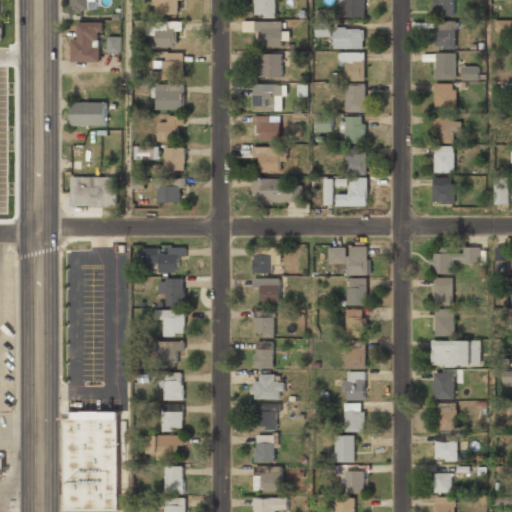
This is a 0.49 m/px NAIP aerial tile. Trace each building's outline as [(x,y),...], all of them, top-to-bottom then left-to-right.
[(71,0),(71,12),(91,12),(91,0),(71,0)] [(153,0),(153,13),(179,13),(179,0),(153,0)] [(255,0),(255,16),(276,16),(276,0),(255,0)] [(345,0),(345,17),(365,17),(365,0),(345,0)] [(454,0),(435,0),(435,16),(454,16),(454,0)] [(511,19),(497,20),(497,31),(511,31),(511,19)] [(156,45),(178,46),(179,21),(156,21),(156,45)] [(282,21),(256,21),(256,32),(263,32),(263,47),(282,47),(282,21)] [(435,47),(455,47),(455,21),(435,21),(435,47)] [(74,61),(100,61),(100,22),(74,22),(74,61)] [(317,37),(333,36),(333,22),(317,23),(317,37)] [(364,28),(334,28),(334,47),(364,47),(364,28)] [(120,37),(109,37),(109,50),(120,50),(120,37)] [(183,52),(162,52),(162,74),(183,74),(183,52)] [(282,52),(260,52),(260,78),(282,78),(282,52)] [(365,52),(342,52),(342,78),(365,78),(365,52)] [(435,78),(456,78),(456,52),(435,52),(435,78)] [(464,78),(478,78),(478,68),(465,67),(464,78)] [(282,95),(282,83),(253,83),(253,109),(275,109),(275,95),(282,95)] [(366,110),(366,83),(347,83),(347,110),(366,110)] [(456,83),(435,83),(435,107),(456,107),(456,83)] [(156,109),(185,109),(185,89),(156,89),(156,109)] [(73,102),(73,125),(106,125),(106,102),(73,102)] [(319,131),(334,131),(333,113),(318,113),(319,131)] [(167,122),(158,122),(158,140),(180,140),(180,115),(167,115),(167,122)] [(254,125),(262,125),(262,140),(281,140),(281,121),(271,121),(271,115),(254,115),(254,125)] [(343,133),(347,133),(347,142),(365,142),(365,115),(343,115),(343,133)] [(457,141),(457,116),(435,116),(435,141),(457,141)] [(153,158),(153,146),(137,146),(137,158),(153,158)] [(186,146),(164,146),(164,171),(186,171),(186,146)] [(285,146),(254,146),(254,156),(260,156),(260,171),(285,171),(285,146)] [(455,146),(435,146),(435,172),(455,172),(455,146)] [(347,174),(368,174),(368,147),(347,147),(347,174)] [(117,177),(72,177),(72,206),(117,206),(117,177)] [(368,177),(350,177),(350,195),(338,195),(338,205),(368,205),(368,177)] [(433,203),(455,203),(455,178),(434,177),(433,203)] [(254,202),(303,202),(303,184),(285,184),(285,178),(254,178),(254,202)] [(158,201),(183,201),(183,179),(158,179),(158,201)] [(495,203),(509,203),(509,183),(495,183),(495,203)] [(326,204),(334,205),(334,193),(326,193),(326,204)] [(159,271),(178,271),(178,258),(186,258),(186,245),(169,245),(169,252),(161,252),(161,247),(144,247),(144,262),(159,262),(159,271)] [(254,272),(273,272),(273,263),(281,263),(281,245),(254,245),(254,272)] [(348,274),(369,274),(369,246),(330,246),(330,262),(348,262),(348,274)] [(481,247),(433,247),(433,272),(454,272),(453,261),(481,261),(481,247)] [(510,247),(497,247),(497,258),(510,258),(510,247)] [(254,288),(262,288),(262,302),(282,302),(282,277),(254,277),(254,288)] [(167,304),(186,304),(186,278),(159,278),(159,294),(167,294),(167,304)] [(454,278),(435,278),(435,302),(454,302),(454,278)] [(367,304),(367,279),(348,279),(348,304),(367,304)] [(455,335),(455,308),(436,308),(436,335),(455,335)] [(186,309),(158,309),(158,319),(165,319),(165,335),(186,335),(186,309)] [(347,335),(365,335),(365,309),(347,309),(347,335)] [(255,335),(275,335),(275,312),(255,312),(255,335)] [(177,352),(185,352),(184,341),(157,342),(157,365),(177,364),(177,352)] [(256,367),(274,367),(274,341),(256,341),(256,367)] [(433,366),(480,366),(480,341),(433,341),(433,366)] [(367,346),(345,346),(345,369),(367,369),(367,346)] [(184,398),(184,372),(163,372),(163,398),(184,398)] [(365,372),(346,372),(346,399),(365,399),(365,372)] [(455,372),(434,372),(434,398),(455,398),(455,372)] [(283,381),(276,381),(276,374),(260,374),(260,382),(253,382),(253,398),(283,398),(283,381)] [(278,403),(257,403),(257,429),(278,429),(278,403)] [(345,431),(365,431),(365,403),(345,403),(345,431)] [(457,429),(457,404),(436,404),(436,429),(457,429)] [(66,510),(118,510),(118,411),(66,411),(66,510)] [(163,429),(184,429),(184,411),(163,411),(163,429)] [(276,461),(275,434),(256,434),(257,461),(276,461)] [(355,434),(334,434),(334,461),(355,461),(355,434)] [(147,435),(147,453),(183,453),(183,435),(147,435)] [(458,441),(436,441),(436,460),(458,460),(458,441)] [(185,465),(166,465),(166,493),(185,493),(185,465)] [(282,465),(255,465),(255,476),(263,476),(263,491),(282,491),(282,465)] [(365,470),(346,470),(346,492),(365,492),(365,470)] [(452,473),(433,473),(433,491),(452,491),(452,473)] [(511,495),(495,496),(495,506),(511,505),(511,495)] [(186,511),(186,497),(165,497),(165,511),(186,511)] [(287,497),(255,497),(255,511),(276,511),(276,510),(287,510),(287,497)] [(355,511),(356,497),(335,497),(335,511),(355,511)] [(455,511),(455,497),(435,497),(435,511),(455,511)]
